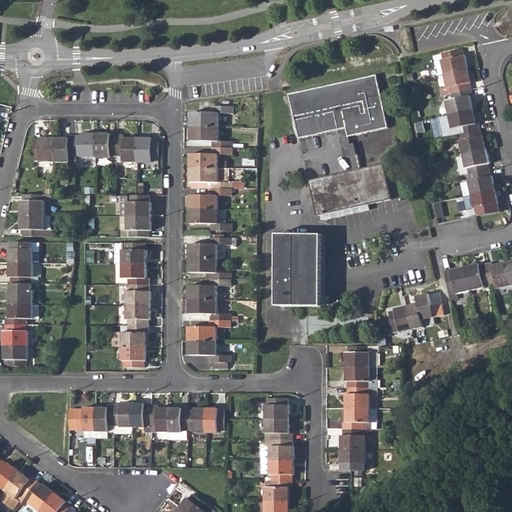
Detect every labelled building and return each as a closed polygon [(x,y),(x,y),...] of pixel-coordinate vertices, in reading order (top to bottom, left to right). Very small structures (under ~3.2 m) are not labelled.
[(442,62),(445,74),(469,69),(466,55),(464,56),(463,50),(442,54),(444,60),(442,60),(442,62)] [(435,63),(438,76),(445,74),(442,62),(435,63)] [(450,88),(451,94),(472,90),(471,84),(472,83),(469,69),(445,74),(448,89),(450,88)] [(300,138),(338,130),(347,128),(349,136),(388,127),(377,76),(290,95),(300,138)] [(447,102),(450,116),(474,110),(471,97),(473,96),(472,90),(451,94),(453,100),(447,102)] [(190,128),(220,128),(220,114),(233,114),(233,107),(212,107),(212,113),(191,113),(190,128)] [(459,128),(461,134),(481,130),(480,124),(477,124),(474,110),(450,116),(453,129),(459,128)] [(212,148),(233,148),(233,142),(219,142),(220,128),(190,128),(190,141),(212,142),(212,148)] [(350,157),(353,171),(360,170),(354,144),(351,144),(349,136),(347,128),(338,130),(344,157),(350,157)] [(460,141),(463,155),(487,150),(484,136),(483,136),(481,130),(461,134),(462,141),(460,141)] [(76,135),(76,157),(82,157),(82,159),(96,159),(96,134),(82,134),(82,135),(76,135)] [(96,134),(96,159),(110,159),(111,157),(116,157),(117,136),(111,136),(110,134),(96,134)] [(55,138),(55,163),(69,163),(69,161),(76,161),(76,157),(76,135),(69,136),(69,138),(55,138)] [(117,136),(116,157),(116,163),(123,163),(138,163),(138,138),(123,138),(123,136),(117,136)] [(40,161),(40,163),(55,163),(55,138),(40,138),(40,140),(34,140),(34,161),(40,161)] [(138,138),(138,163),(151,163),(152,138),(138,138)] [(233,155),(233,152),(233,148),(212,148),(212,155),(191,155),(190,169),(219,169),(220,155),(233,155)] [(469,169),(470,175),(490,170),(489,164),(490,164),(487,150),(463,155),(466,169),(469,169)] [(317,216),(322,215),(369,205),(391,200),(383,164),(360,170),(353,171),(309,181),(317,216)] [(211,183),(211,189),(233,189),(233,183),(228,183),(228,169),(219,169),(190,169),(190,182),(191,182),(208,183),(211,183)] [(469,182),(472,195),(496,190),(493,177),(492,177),(490,170),(470,175),(471,181),(469,182)] [(233,196),(233,189),(211,189),(211,196),(190,196),(190,210),(219,210),(219,196),(233,196)] [(477,209),(479,215),(499,211),(498,205),(499,204),(496,190),(472,195),(475,209),(477,209)] [(463,197),(466,211),(475,209),(472,195),(463,197)] [(21,216),(46,217),(46,202),(44,202),(44,196),(23,196),(23,202),(21,202),(21,216)] [(129,196),(129,198),(129,203),(128,203),(127,217),(152,218),(152,203),(151,203),(151,196),(137,196),(129,196)] [(322,215),(322,235),(323,235),(322,306),(325,306),(326,234),(328,235),(328,220),(370,210),(369,205),(322,215)] [(211,231),(233,231),(233,224),(226,224),(219,224),(219,210),(190,210),(190,224),(211,224),(211,231)] [(53,237),(53,229),(45,229),(46,217),(21,216),(21,230),(22,230),(22,237),(53,237)] [(152,218),(127,217),(127,231),(129,231),(129,237),(151,238),(151,231),(152,231),(152,218)] [(322,307),(322,306),(323,235),(322,235),(277,235),(277,306),(322,307)] [(190,259),(219,259),(219,246),(233,246),(233,239),(211,238),(211,246),(190,246),(190,259)] [(9,263),(34,264),(34,250),(39,250),(40,243),(11,243),(11,249),(10,249),(9,263)] [(116,243),(115,264),(123,264),(123,250),(125,250),(125,244),(116,243)] [(123,250),(123,264),(147,264),(148,251),(146,251),(146,244),(125,244),(125,250),(123,250)] [(211,280),(232,280),(233,273),(224,273),(219,273),(219,259),(190,259),(189,273),(211,273),(211,280)] [(35,278),(34,264),(9,263),(9,278),(10,278),(10,284),(39,284),(39,278),(35,278)] [(498,289),(511,286),(507,263),(493,266),(492,263),(486,265),(491,285),(497,284),(498,289)] [(129,279),(128,285),(150,285),(150,279),(147,279),(147,264),(123,264),(123,279),(129,279)] [(465,267),(470,291),(484,288),(484,287),(491,285),(486,265),(480,266),(479,265),(465,267)] [(456,293),(457,295),(470,291),(465,267),(451,270),(452,272),(445,274),(450,294),(456,293)] [(189,300),(218,301),(218,286),(232,286),(232,280),(211,280),(211,286),(190,286),(189,300)] [(9,305),(34,305),(34,291),(39,291),(39,284),(10,284),(10,291),(9,291),(9,305)] [(127,306),(152,306),(152,292),(151,292),(150,285),(128,285),(128,291),(127,292),(127,306)] [(396,310),(390,312),(394,332),(400,331),(401,332),(413,330),(424,328),(423,320),(434,318),(430,294),(418,297),(419,304),(408,306),(396,309),(396,310)] [(210,321),(232,322),(232,315),(218,315),(218,301),(189,300),(189,314),(211,315),(210,321)] [(28,319),(34,320),(34,305),(9,305),(8,319),(6,319),(6,326),(28,326),(28,319)] [(127,306),(127,320),(128,320),(128,326),(150,326),(150,320),(152,320),(152,306),(127,306)] [(189,328),(189,341),(218,341),(218,327),(232,328),(232,322),(210,321),(210,328),(189,328)] [(5,332),(4,346),(29,346),(29,333),(27,332),(28,326),(6,326),(6,333),(5,332)] [(122,347),(147,347),(147,333),(150,333),(150,326),(128,326),(128,333),(123,333),(113,333),(113,347),(122,347)] [(210,362),(232,363),(232,356),(218,356),(218,341),(189,341),(189,355),(210,356),(210,362)] [(6,367),(27,367),(28,360),(29,361),(29,346),(4,346),(4,360),(6,360),(6,367)] [(370,347),(349,346),(349,353),(347,353),(347,367),(372,368),(372,353),(376,353),(377,347),(370,347)] [(124,367),(145,367),(145,361),(146,361),(147,347),(122,347),(122,361),(124,361),(124,367)] [(349,388),(370,388),(376,388),(376,381),(372,381),(372,368),(347,367),(347,381),(349,382),(349,388)] [(372,409),(372,395),(376,395),(376,388),(370,388),(349,388),(349,394),(347,394),(347,409),(372,409)] [(115,405),(114,426),(121,426),(121,428),(133,428),(133,404),(121,403),(121,405),(115,405)] [(133,428),(145,428),(145,427),(151,427),(152,406),(145,405),(145,404),(133,404),(133,428)] [(96,407),(96,432),(109,432),(114,432),(114,426),(115,405),(109,405),(108,407),(96,407)] [(158,433),(169,433),(170,408),(158,408),(158,406),(152,406),(151,427),(158,427),(158,433)] [(266,406),(267,420),(291,420),(291,406),(266,406)] [(85,432),(96,432),(96,407),(85,407),(85,409),(78,409),(78,430),(84,430),(85,432)] [(170,408),(169,433),(181,433),(182,432),(188,432),(188,410),(182,410),(182,408),(170,408)] [(188,410),(188,432),(195,431),(195,433),(206,433),(207,408),(195,408),(195,410),(188,410)] [(207,408),(206,433),(217,433),(217,432),(225,432),(225,410),(217,410),(218,409),(207,408)] [(78,430),(78,409),(70,409),(70,430),(78,430)] [(344,429),(365,429),(372,429),(372,423),(372,409),(347,409),(347,422),(344,423),(344,429)] [(267,420),(267,440),(294,440),(294,434),(291,434),(291,420),(267,420)] [(367,450),(367,436),(372,436),(372,429),(365,429),(344,429),(344,435),(342,435),(342,450),(367,450)] [(188,441),(188,432),(182,432),(181,433),(169,433),(169,440),(188,441)] [(271,446),(271,460),(296,460),(296,447),(294,447),(294,440),(267,440),(266,446),(271,446)] [(344,464),(344,471),(351,471),(365,471),(365,463),(367,464),(367,450),(342,450),(342,464),(344,464)] [(0,487),(5,491),(20,471),(9,463),(8,464),(3,460),(0,464),(0,487)] [(273,475),(273,481),(294,481),(294,475),(296,475),(296,460),(271,460),(271,475),(273,475)] [(20,495),(25,499),(39,482),(34,478),(32,480),(20,471),(5,491),(16,500),(20,495)] [(266,502),(291,502),(291,488),(294,488),(294,481),(273,481),(267,481),(266,502)] [(41,511),(56,493),(45,485),(44,486),(39,482),(25,499),(22,504),(27,508),(23,511),(41,511)] [(16,500),(5,491),(2,495),(5,497),(4,498),(12,505),(16,500)] [(67,511),(71,507),(67,503),(67,502),(56,493),(41,511),(67,511)] [(181,508),(186,511),(214,511),(215,511),(193,494),(189,500),(187,499),(181,508)] [(290,511),(291,502),(266,502),(266,511),(290,511)]
